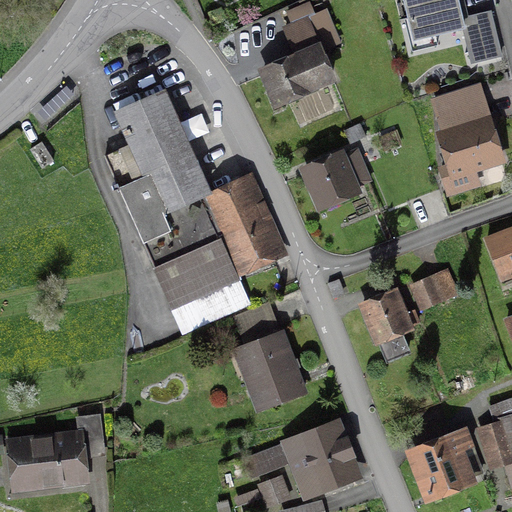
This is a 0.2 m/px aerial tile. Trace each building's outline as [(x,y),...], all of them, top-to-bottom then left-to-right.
[(410,0),(404,2),(413,41),(462,29),(454,0),(410,0)] [(262,72),(276,104),(330,81),(304,20),(284,28),(296,57),(262,72)] [(481,46),(466,49),(470,64),(485,61),(481,46)] [(45,118),(74,94),(68,86),(39,111),(45,118)] [(207,194),(162,94),(116,114),(130,145),(104,157),(134,226),(207,194)] [(349,145),(364,138),(358,125),(343,132),(349,145)] [(383,151),(392,147),(388,137),(379,141),(383,151)] [(64,165),(47,139),(27,152),(44,178),(64,165)] [(436,187),(491,170),(482,141),(427,158),(436,187)] [(339,157),(339,156),(303,171),(318,206),(353,191),(352,189),(367,182),(354,151),(339,157)] [(208,194),(207,194),(134,226),(171,308),(235,280),(231,270),(280,249),(266,216),(259,220),(241,179),(208,194)] [(511,231),(485,242),(500,279),(511,274),(511,231)] [(422,309),(455,296),(445,272),(412,286),(422,309)] [(341,296),(335,281),(326,285),(332,300),(341,296)] [(378,294),(380,299),(361,307),(386,365),(407,356),(398,334),(409,329),(394,294),(387,296),(385,291),(378,294)] [(511,321),(503,325),(511,349),(511,321)] [(302,394),(279,334),(243,347),(254,375),(245,378),(258,411),(302,394)] [(511,399),(489,408),(494,421),(511,414),(511,399)] [(511,414),(494,421),(496,427),(481,432),(491,466),(503,462),(511,489),(511,414)] [(10,444),(15,489),(82,481),(78,448),(102,445),(98,415),(79,418),(81,435),(10,444)] [(339,442),(333,426),(243,460),(250,479),(290,463),(303,497),(353,478),(346,459),(352,457),(345,440),(339,442)] [(465,434),(413,454),(429,496),(467,482),(456,453),(470,448),(465,434)] [(287,499),(279,478),(258,486),(266,507),(287,499)] [(282,511),(322,511),(320,502),(282,511)]
